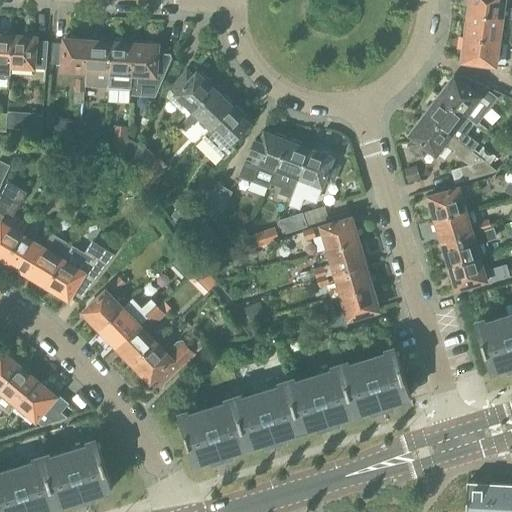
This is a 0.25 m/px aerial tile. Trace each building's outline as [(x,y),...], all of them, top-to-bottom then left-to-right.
[(511,8),(504,7),(504,0),(468,0),(469,3),(471,3),(470,13),(502,17),(511,18),(511,8)] [(499,41),(502,17),(470,13),(468,23),(466,22),(464,36),(499,41)] [(115,20),(114,29),(123,30),(123,21),(115,20)] [(2,35),(0,34),(0,65),(11,67),(13,35),(11,35),(9,33),(4,33),(2,35)] [(11,67),(47,69),(48,57),(36,56),(37,37),(25,36),(24,34),(18,33),(16,36),(13,35),(11,67)] [(465,51),(463,61),(496,65),(499,41),(464,36),(462,50),(465,51)] [(68,39),(65,39),(63,70),(86,71),(89,40),(78,40),(76,37),(70,37),(68,39)] [(86,71),(110,73),(112,42),(109,42),(107,39),(101,39),(99,41),(89,40),(86,71)] [(115,42),(112,42),(110,73),(133,74),(135,43),(124,43),(122,40),(117,40),(115,42)] [(133,74),(132,83),(132,94),(132,95),(155,97),(172,57),(171,54),(158,53),(159,45),(155,45),(154,42),(148,42),(146,44),(135,43),(133,74)] [(194,112),(216,89),(208,82),(209,80),(201,73),(200,74),(198,72),(193,77),(187,71),(170,89),(194,112)] [(476,123),(476,124),(477,124),(496,98),(485,89),(480,95),(455,77),(449,86),(447,84),(440,93),(442,94),(440,96),(476,123)] [(77,79),(76,91),(85,91),(86,84),(86,80),(79,79),(77,79)] [(216,89),(194,112),(188,117),(180,126),(186,132),(200,117),(211,128),(233,106),(231,104),(233,103),(225,95),(223,97),(216,89)] [(84,104),(85,91),(76,91),(75,104),(84,104)] [(476,123),(440,96),(439,98),(437,97),(430,106),(432,107),(426,115),(490,165),(496,156),(493,154),(491,155),(489,155),(487,155),(485,154),(485,151),(484,150),(485,148),(483,146),(479,152),(475,149),(479,143),(467,135),(473,127),(476,124),(476,123)] [(234,108),(233,106),(211,128),(202,138),(225,160),(235,149),(230,144),(251,123),(243,115),(244,114),(236,106),(234,108)] [(7,128),(42,131),(43,114),(8,111),(8,113),(7,128)] [(182,112),(174,120),(180,126),(188,117),(182,112)] [(490,165),(426,115),(420,124),(418,122),(411,131),(413,133),(411,135),(415,138),(410,145),(424,155),(429,149),(436,154),(445,144),(454,151),(453,153),(469,165),(451,170),(455,183),(482,175),(490,165)] [(76,135),(79,123),(55,116),(51,128),(76,135)] [(92,131),(91,147),(104,148),(105,132),(92,131)] [(246,160),(240,176),(270,188),(274,178),(288,140),(286,139),(287,137),(276,133),(276,135),(265,131),(261,141),(256,139),(250,153),(256,156),(253,163),(246,160)] [(112,154),(126,156),(128,138),(113,137),(112,154)] [(132,161),(140,144),(128,138),(126,156),(126,158),(132,161)] [(294,193),(311,149),(301,145),(302,143),(291,139),(290,141),(288,140),(274,178),(284,181),(279,192),(292,197),(294,193)] [(67,159),(70,149),(70,148),(58,144),(55,156),(67,159)] [(132,161),(133,161),(130,169),(132,171),(142,178),(143,177),(150,168),(158,157),(141,145),(140,144),(132,161)] [(311,149),(294,193),(304,197),(310,182),(322,187),(325,179),(333,182),(339,166),(331,164),(334,158),(331,157),(332,155),(321,151),(321,153),(311,149)] [(0,189),(11,165),(0,159),(0,189)] [(421,181),(417,165),(404,169),(408,184),(421,181)] [(159,174),(150,168),(143,177),(152,184),(159,174)] [(114,188),(121,193),(124,195),(133,183),(123,175),(114,188)] [(193,199),(207,208),(209,205),(207,205),(220,184),(207,177),(193,199)] [(4,260),(7,261),(23,234),(24,235),(30,225),(14,215),(27,192),(7,181),(0,196),(0,212),(6,216),(3,222),(2,222),(0,224),(0,259),(2,261),(4,260)] [(466,211),(461,195),(480,190),(478,182),(429,196),(432,207),(430,210),(432,216),(435,217),(436,220),(466,211)] [(233,192),(220,184),(207,205),(209,205),(207,208),(219,215),(233,192)] [(176,211),(173,216),(185,223),(188,218),(176,211)] [(303,211),(278,219),(283,235),(309,227),(303,211)] [(466,211),(436,220),(436,223),(435,225),(437,231),(439,233),(443,243),(473,234),(473,233),(466,211)] [(352,217),(322,226),(329,250),(359,241),(358,238),(359,236),(357,230),(355,228),(352,217)] [(40,235),(48,240),(52,233),(58,223),(51,219),(47,226),(46,225),(40,235)] [(479,223),(481,231),(491,228),(488,220),(479,223)] [(191,235),(207,259),(220,250),(204,226),(191,235)] [(259,246),(259,247),(280,240),(276,227),(255,234),(258,242),(256,242),(257,247),(259,246)] [(305,240),(316,237),(313,228),(303,231),(305,240)] [(480,257),(481,257),(489,255),(485,241),(495,238),(492,228),(473,233),(473,234),(443,243),(446,253),(444,256),(446,262),(449,263),(449,266),(480,257)] [(48,240),(44,247),(27,274),(37,280),(37,282),(43,286),(46,285),(48,286),(73,246),(52,233),(48,240)] [(24,235),(23,234),(7,261),(9,263),(10,266),(15,269),(18,268),(27,274),(44,247),(24,235)] [(359,241),(329,250),(336,273),(365,264),(362,254),(364,251),(362,245),(359,244),(359,241)] [(82,296),(113,254),(93,242),(86,254),(73,246),(48,286),(50,288),(51,290),(56,294),(59,293),(69,299),(74,291),(82,296)] [(487,284),(507,278),(503,265),(484,271),(480,257),(449,266),(450,269),(449,271),(451,277),(453,279),(456,290),(486,281),(487,284)] [(217,274),(225,272),(222,261),(214,264),(217,274)] [(365,264),(336,273),(343,296),(372,287),(371,284),(373,282),(371,276),(369,274),(365,264)] [(316,278),(327,274),(325,266),(314,269),(314,270),(303,273),(306,281),(316,278)] [(330,284),(327,274),(316,278),(319,288),(330,284)] [(127,283),(121,277),(112,284),(118,291),(127,283)] [(373,290),(372,287),(343,296),(347,311),(328,317),(331,325),(379,311),(376,299),(377,297),(375,291),(373,290)] [(101,330),(123,308),(106,290),(83,312),(91,320),(91,323),(96,328),(99,328),(101,330)] [(244,308),(249,322),(266,317),(260,302),(244,308)] [(167,314),(160,306),(149,317),(156,325),(167,314)] [(123,308),(101,330),(102,331),(102,334),(107,339),(110,339),(117,347),(140,325),(123,308)] [(510,369),(511,368),(511,367),(511,314),(486,323),(485,320),(476,322),(491,371),(509,366),(510,369)] [(266,319),(266,317),(249,322),(250,324),(257,322),(262,334),(273,330),(269,318),(266,319)] [(242,330),(240,325),(234,324),(229,326),(228,331),(230,336),(235,338),(240,336),(242,330)] [(132,362),(134,364),(157,342),(140,325),(117,347),(125,355),(125,358),(129,362),(132,362)] [(168,354),(157,342),(134,364),(136,366),(136,369),(140,374),(143,374),(151,382),(157,376),(164,384),(195,354),(182,340),(168,354)] [(398,350),(396,351),(395,347),(387,350),(388,353),(349,365),(348,362),(341,364),(355,413),(372,408),(373,411),(393,405),(393,402),(410,396),(398,356),(400,356),(398,350)] [(0,388),(20,365),(18,363),(18,360),(13,356),(10,357),(1,349),(0,350),(0,388)] [(339,418),(355,413),(341,364),(333,366),(334,370),(296,382),(295,378),(287,380),(303,429),(318,424),(320,428),(322,427),(340,421),(339,418)] [(17,405),(38,381),(30,373),(30,370),(25,367),(22,367),(20,365),(0,388),(0,406),(10,415),(18,406),(18,405),(17,405)] [(303,429),(287,380),(280,383),(281,386),(242,398),(241,395),(234,397),(249,446),(265,441),(266,444),(274,442),(286,438),(286,434),(303,429)] [(40,382),(38,381),(17,405),(18,405),(18,406),(42,426),(68,418),(51,404),(57,396),(48,389),(48,386),(44,382),(40,382)] [(232,451),(249,446),(234,397),(226,399),(227,403),(189,415),(188,411),(180,414),(181,417),(180,418),(194,464),(212,457),(213,461),(233,454),(232,451)] [(50,454),(42,456),(57,505),(74,500),(75,503),(95,497),(95,494),(113,488),(97,439),(88,442),(89,446),(51,457),(50,454)] [(41,511),(41,510),(57,505),(42,456),(35,458),(36,462),(0,473),(0,511),(41,511)] [(466,511),(490,511),(492,484),(468,483),(466,511)] [(511,511),(511,510),(511,484),(492,484),(490,511),(511,511)]
